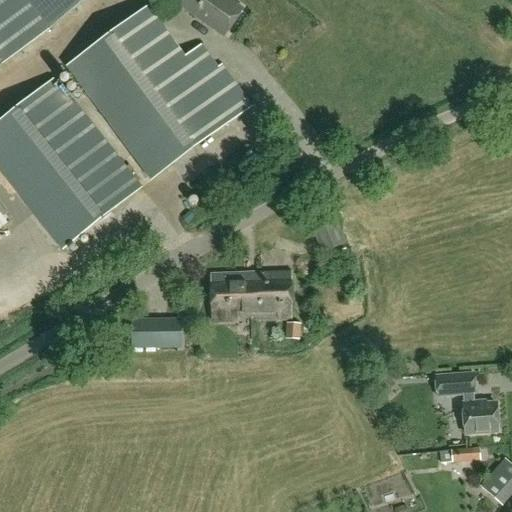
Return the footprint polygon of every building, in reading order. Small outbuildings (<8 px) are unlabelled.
[(0,0),(0,65),(43,32),(83,0),(0,0)] [(223,35),(242,9),(229,0),(184,0),(181,5),(223,35)] [(68,68),(154,178),(250,103),(220,64),(217,67),(199,44),(181,58),(143,10),(68,68)] [(140,188),(54,79),(0,122),(0,166),(65,248),(140,188)] [(0,225),(9,218),(0,205),(0,225)] [(320,240),(341,231),(333,213),(312,223),(320,240)] [(248,273),(250,317),(250,319),(291,319),(291,271),(248,273)] [(237,317),(250,317),(248,273),(210,274),(212,321),(237,320),(237,317)] [(132,348),(180,347),(179,319),(131,320),(132,348)] [(300,340),(300,323),(286,323),(284,339),(300,340)] [(473,401),(473,393),(474,393),(472,372),(435,375),(437,396),(462,394),(463,402),(462,402),(465,433),(498,430),(495,402),(486,403),(486,400),(473,401)] [(453,464),(480,461),(479,449),(452,452),(453,464)] [(499,501),(511,486),(511,465),(505,459),(481,486),(499,501)]
